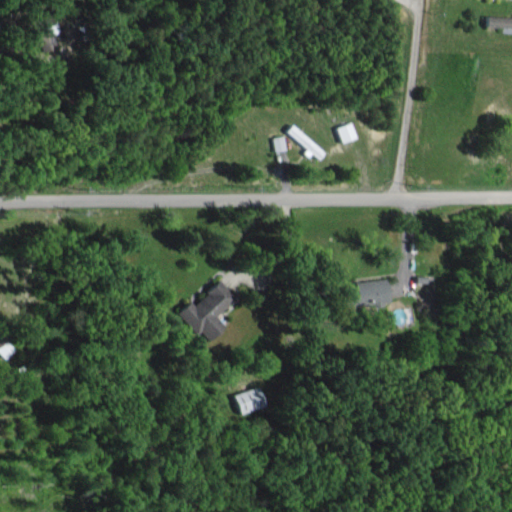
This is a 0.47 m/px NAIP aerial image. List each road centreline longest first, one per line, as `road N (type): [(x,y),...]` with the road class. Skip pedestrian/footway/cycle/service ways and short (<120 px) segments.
road 1 (residential): [(0,199),(511,196)]
road 2 (residential): [(396,197),(418,0)]
